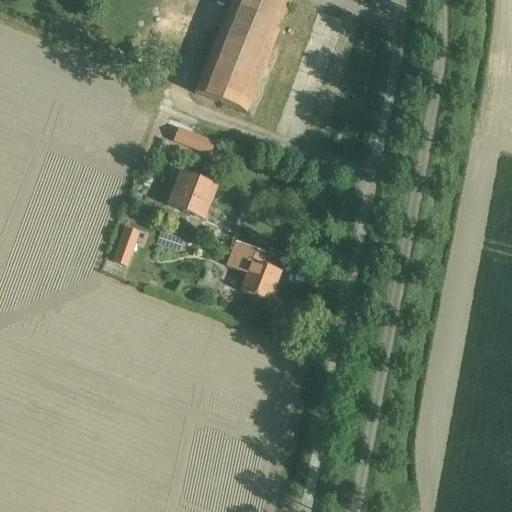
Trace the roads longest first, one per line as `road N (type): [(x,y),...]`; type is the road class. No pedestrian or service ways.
road 1 (unclassified): [(398,0),(396,54),(309,511)]
road 2 (unclassified): [(344,511),(432,0)]
